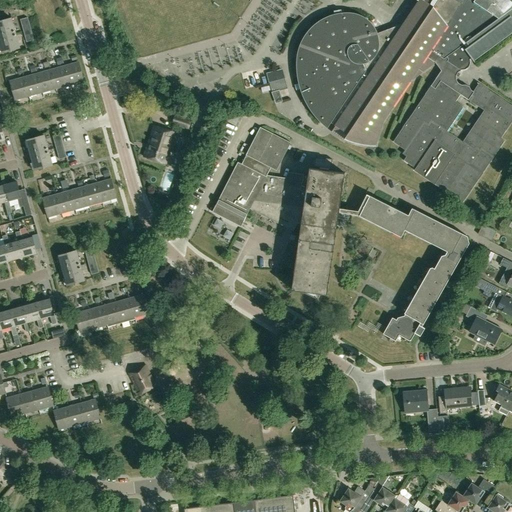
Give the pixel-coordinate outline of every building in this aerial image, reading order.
[(361,145),(375,146),(376,131),(409,81),(435,62),(441,71),(393,142),(405,150),(402,154),(406,156),(403,160),(415,169),(414,171),(462,203),(502,144),(504,140),(501,138),(511,120),(511,105),(479,83),(473,91),(471,90),(469,87),(465,85),(461,85),(458,83),(456,79),(456,76),(458,72),(461,70),(465,69),(468,67),(470,63),(470,59),(471,58),(473,61),(511,32),(511,0),(416,0),(418,1),(403,24),(377,33),(375,28),(371,24),(366,19),(361,15),(353,13),(344,13),(338,13),(330,15),(323,19),(316,23),(310,29),(305,35),(300,43),(298,50),(296,59),(296,66),(297,72),(298,83),(301,93),(303,98),(310,110),(316,118),(327,129),(330,123),(335,126),(331,132),(344,140),(344,139),(353,142),(361,145)] [(0,21),(0,44),(2,53),(20,48),(12,18),(0,21)] [(65,66),(70,85),(84,81),(78,62),(65,66)] [(51,70),(56,88),(70,85),(65,66),(51,70)] [(37,74),(42,92),(56,88),(51,70),(37,74)] [(274,96),(272,92),(287,88),(284,77),(282,70),(267,73),(269,82),(269,84),(271,88),(271,91),(272,93),(273,95),(274,97),(275,99),(276,99),(276,98),(275,99),(274,96)] [(24,77),(29,96),(42,92),(37,74),(24,77)] [(29,96),(24,77),(10,81),(15,100),(29,96)] [(232,113),(229,120),(239,123),(241,116),(232,113)] [(144,157),(166,164),(176,133),(154,126),(144,157)] [(212,212),(241,226),(250,209),(293,231),(298,222),(298,223),(298,224),(299,225),(300,225),(301,226),(302,226),(303,227),(296,277),(293,276),(291,289),(327,294),(328,289),(325,289),(337,212),(338,212),(339,208),(344,173),(328,171),(329,168),(331,169),(332,160),(315,157),(314,166),(320,167),(319,169),(310,168),(308,179),(302,178),(303,174),(288,172),(287,178),(267,175),(271,168),(276,170),(290,143),(260,127),(241,164),(237,162),(212,212)] [(44,135),(26,140),(35,170),(52,165),(44,135)] [(164,190),(172,193),(178,177),(171,174),(164,190)] [(111,179),(97,183),(103,201),(116,198),(111,179)] [(17,181),(3,185),(8,201),(9,201),(17,198),(19,207),(23,206),(24,206),(23,202),(21,197),(19,190),(17,181)] [(97,183),(84,187),(89,205),(103,201),(97,183)] [(3,185),(0,186),(0,203),(4,202),(8,215),(12,214),(9,201),(8,201),(3,185)] [(84,187),(70,191),(75,209),(89,205),(84,187)] [(70,191),(56,195),(62,213),(75,209),(70,191)] [(358,211),(339,208),(338,212),(359,215),(401,237),(405,229),(447,252),(445,255),(441,256),(434,269),(432,267),(429,268),(405,314),(406,314),(405,316),(397,318),(396,320),(393,318),(384,335),(396,341),(399,335),(410,341),(411,340),(415,333),(421,337),(426,327),(421,324),(455,260),(458,261),(469,242),(468,239),(455,232),(454,235),(413,213),(409,220),(369,198),(371,196),(367,194),(358,211)] [(48,217),(62,213),(56,195),(43,199),(48,217)] [(32,214),(28,201),(23,202),(24,206),(23,206),(26,216),(32,214)] [(478,234),(491,241),(496,232),(482,225),(478,234)] [(20,231),(16,232),(18,240),(19,240),(23,256),(37,252),(33,236),(22,239),(20,231)] [(7,235),(2,236),(4,244),(6,244),(10,260),(23,256),(19,240),(18,240),(9,243),(7,235)] [(0,262),(10,260),(6,244),(4,244),(0,245),(0,262)] [(85,280),(76,250),(59,255),(67,285),(85,280)] [(488,251),(481,263),(487,266),(493,253),(488,251)] [(511,270),(511,269),(511,268),(511,262),(502,258),(499,264),(506,268),(511,270)] [(507,284),(511,286),(511,269),(511,270),(506,268),(498,283),(506,287),(507,284)] [(511,300),(505,297),(507,292),(488,283),(483,293),(489,297),(491,291),(495,293),(488,308),(496,311),(497,309),(511,316),(511,300)] [(130,298),(135,317),(149,313),(143,295),(130,298)] [(135,317),(130,298),(116,302),(122,323),(135,319),(135,317)] [(54,314),(49,299),(36,303),(41,318),(50,316),(52,325),(57,323),(55,314),(54,314)] [(116,302),(102,306),(107,325),(108,327),(122,323),(116,302)] [(41,318),(36,303),(23,306),(27,322),(28,322),(37,320),(39,328),(44,327),(41,318)] [(14,326),(15,326),(23,323),(26,332),(31,331),(28,322),(27,322),(23,306),(9,310),(14,326)] [(88,310),(94,328),(107,325),(102,306),(88,310)] [(469,332),(476,335),(473,340),(485,345),(488,339),(495,342),(492,347),(493,347),(502,329),(485,321),(488,316),(470,307),(466,316),(475,321),(469,332)] [(18,338),(15,326),(14,326),(9,310),(0,312),(0,325),(1,330),(2,329),(10,327),(14,339),(18,338)] [(88,310),(75,314),(80,332),(94,328),(88,310)] [(160,369),(164,376),(172,377),(177,370),(173,362),(165,362),(160,369)] [(156,387),(145,365),(129,373),(139,395),(156,387)] [(160,386),(167,401),(179,395),(172,380),(160,386)] [(499,392),(494,401),(502,405),(501,406),(509,411),(511,405),(511,392),(511,390),(499,384),(496,390),(499,392)] [(48,387),(34,391),(39,409),(53,405),(48,387)] [(447,413),(447,408),(472,406),(471,403),(470,393),(470,388),(444,390),(445,396),(439,397),(440,414),(447,413)] [(486,407),(484,390),(478,391),(479,408),(486,407)] [(34,391),(20,394),(25,413),(39,409),(34,391)] [(428,409),(426,391),(403,393),(405,412),(427,410),(428,410),(428,409)] [(12,417),(25,413),(20,394),(7,398),(12,417)] [(81,403),(87,422),(100,418),(95,399),(81,403)] [(81,403),(68,407),(73,426),(87,422),(81,403)] [(59,429),(73,426),(68,407),(54,411),(59,429)] [(428,410),(427,410),(429,431),(439,431),(437,409),(428,409),(428,410)] [(4,470),(1,456),(0,456),(0,478),(3,478),(4,483),(14,482),(11,468),(4,470)] [(463,496),(470,500),(470,501),(476,505),(481,498),(486,501),(495,487),(488,482),(486,484),(482,481),(478,487),(471,482),(463,496)] [(374,488),(365,503),(370,506),(374,500),(386,508),(387,509),(395,496),(396,495),(382,486),(382,487),(377,484),(374,488)] [(348,488),(339,501),(346,505),(345,507),(345,509),(349,511),(351,511),(352,510),(353,510),(351,511),(352,511),(358,511),(360,510),(365,503),(374,488),(369,485),(365,491),(358,486),(355,492),(348,488)] [(441,500),(438,505),(447,511),(454,511),(456,510),(458,511),(461,511),(470,501),(470,500),(463,496),(456,491),(447,504),(441,500)] [(488,511),(503,511),(510,503),(503,498),(503,496),(498,493),(496,494),(487,508),(490,510),(488,511)] [(199,506),(199,511),(295,511),(293,495),(199,506)] [(386,508),(385,511),(386,511),(410,511),(414,506),(417,502),(413,500),(410,504),(409,503),(408,500),(401,495),(395,496),(387,509),(386,508)] [(414,506),(410,511),(429,511),(427,510),(429,508),(418,500),(417,502),(414,506)]
